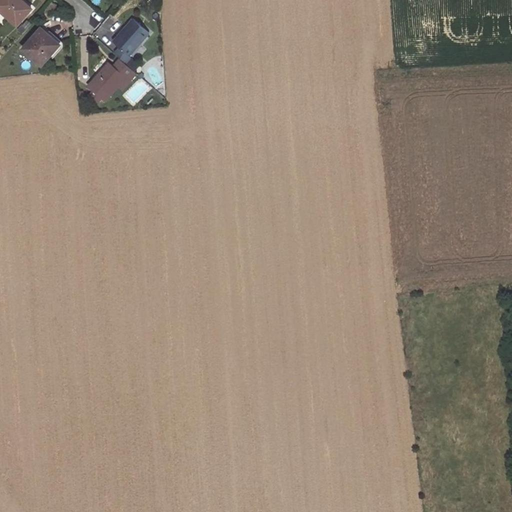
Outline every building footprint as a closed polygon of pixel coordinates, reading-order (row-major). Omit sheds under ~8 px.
[(17,0),(0,0),(0,10),(17,24),(30,8),(22,1),(21,3),(17,0)] [(149,32),(132,18),(113,41),(119,47),(114,53),(121,59),(126,63),(131,57),(129,55),(149,32)] [(23,48),(42,65),(60,44),(41,27),(23,48)] [(109,61),(87,86),(93,91),(89,95),(97,102),(101,98),(105,101),(118,85),(126,77),(131,81),(138,73),(126,63),(121,59),(115,66),(109,61)] [(124,90),(131,81),(126,77),(118,85),(124,90)]
